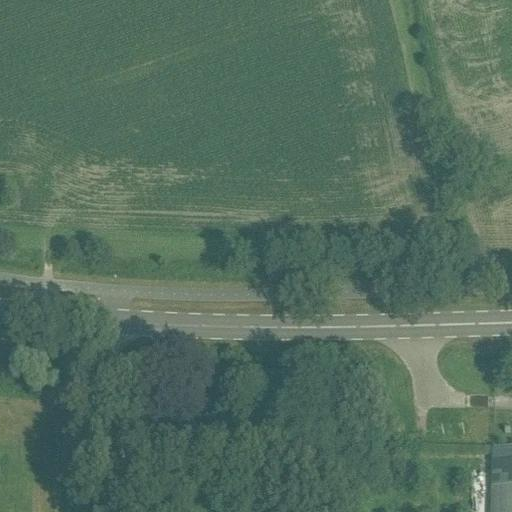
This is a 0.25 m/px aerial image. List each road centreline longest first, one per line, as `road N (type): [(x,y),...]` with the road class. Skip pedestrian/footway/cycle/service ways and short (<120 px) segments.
road 1 (secondary): [(511,322),(112,322)]
road 2 (unclassified): [(122,511),(108,370),(112,322)]
road 3 (unknown): [(420,325),(422,374),(441,390),(511,396)]
